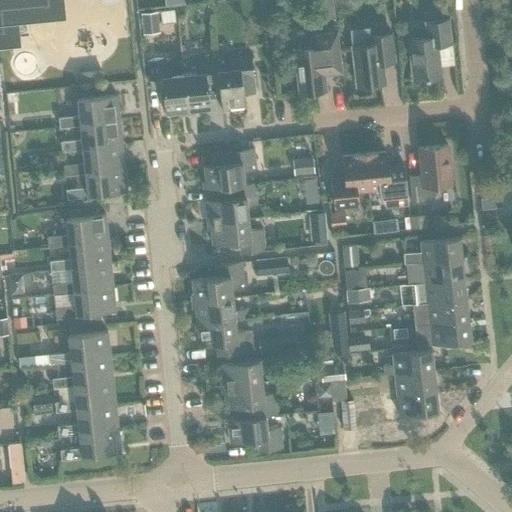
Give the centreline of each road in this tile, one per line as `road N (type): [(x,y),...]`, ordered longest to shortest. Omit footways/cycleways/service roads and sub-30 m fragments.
road 1 (residential): [(182,482),(160,264),(171,206),(167,143),(297,129)]
road 2 (unclassified): [(182,482),(441,457)]
road 3 (residential): [(308,128),(471,112)]
road 4 (unclassified): [(0,500),(161,485)]
